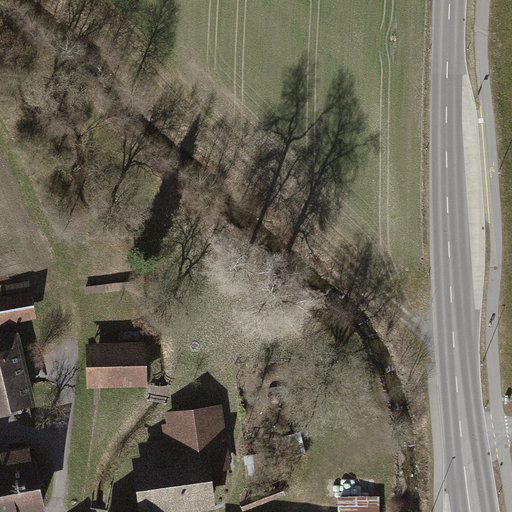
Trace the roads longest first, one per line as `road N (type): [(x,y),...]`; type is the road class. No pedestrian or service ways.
road 1 (track): [(86,0),(405,315),(453,348)]
road 2 (secondary): [(449,0),(447,220),(464,439)]
road 3 (track): [(63,346),(63,287),(0,164)]
